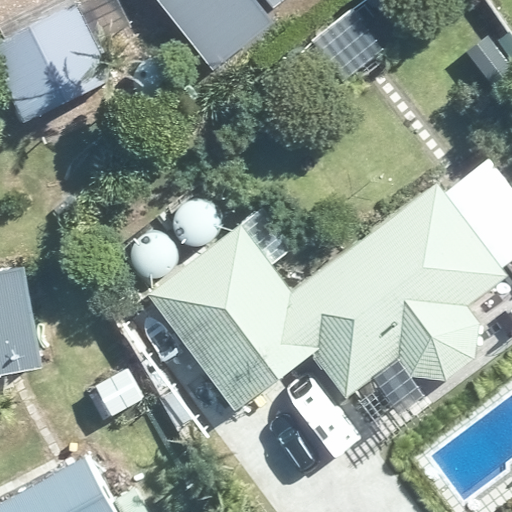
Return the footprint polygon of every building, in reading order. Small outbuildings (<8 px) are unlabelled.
[(124,94),(86,0),(53,0),(0,22),(42,127),(124,94)] [(162,0),(220,74),(291,19),(280,4),(276,0),(162,0)] [(265,200),(148,296),(169,322),(152,335),(225,424),(315,351),(353,398),(401,359),(409,368),(412,371),(415,373),(419,376),(422,378),(426,379),(430,380),(434,381),(438,382),(442,382),(446,382),(450,382),(454,381),(458,380),(462,379),(465,377),(469,375),(472,373),(475,370),(478,367),(481,364),(483,361),(485,358),(487,354),(489,350),(490,347),(491,343),(491,339),(491,335),(491,330),(491,326),(490,323),(489,319),(487,315),(486,311),(484,308),(511,284),(511,167),(500,153),(449,195),(437,180),(306,286),(283,258),(301,244),(265,200)] [(0,262),(0,375),(58,366),(40,256),(0,262)] [(133,349),(91,374),(115,415),(158,390),(133,349)] [(0,511),(124,511),(84,450),(0,506),(0,511)]
